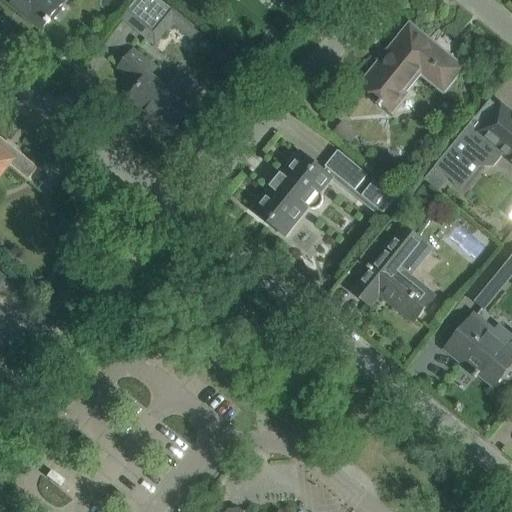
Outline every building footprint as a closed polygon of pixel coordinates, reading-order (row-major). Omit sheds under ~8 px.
[(3,0),(41,30),(54,14),(65,1),(63,0),(3,0)] [(158,0),(135,0),(120,19),(155,46),(173,24),(202,48),(208,40),(158,0)] [(361,86),(375,98),(374,100),(379,104),(378,106),(380,108),(381,107),(391,114),(406,95),(403,92),(418,72),(443,93),(462,69),(410,26),(361,86)] [(200,90),(184,78),(181,75),(168,92),(149,76),(155,69),(133,51),(119,68),(131,78),(129,81),(138,88),(130,98),(158,121),(155,124),(170,135),(175,130),(177,131),(180,128),(178,126),(191,109),(187,106),(200,90)] [(437,192),(448,179),(454,184),(473,162),(480,167),(493,166),(503,154),(511,161),(511,113),(501,105),(479,132),(470,125),(472,123),(471,122),(423,180),(437,192)] [(356,134),(341,122),(333,131),(348,144),(356,134)] [(0,172),(6,165),(26,181),(36,168),(0,138),(0,172)] [(271,189),(253,211),(271,225),(273,221),(289,234),(336,176),(354,191),(367,175),(338,151),(325,167),(326,168),(324,171),(316,165),(313,169),(298,157),(283,175),(281,174),(269,187),(271,189)] [(395,197),(373,180),(361,196),(382,213),(395,197)] [(413,322),(426,307),(434,297),(400,269),(422,243),(403,228),(352,291),(371,306),(381,293),(393,303),(391,304),(413,322)] [(487,268),(466,294),(485,310),(506,284),(487,268)] [(495,388),(501,381),(500,379),(511,364),(511,352),(471,319),(459,334),(446,350),(475,374),(473,377),(475,379),(479,374),(495,388)]
